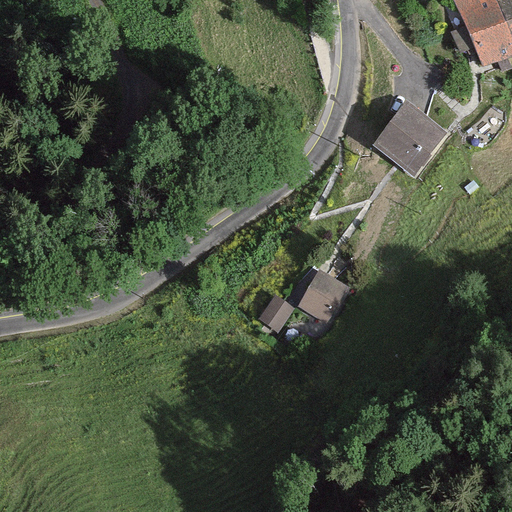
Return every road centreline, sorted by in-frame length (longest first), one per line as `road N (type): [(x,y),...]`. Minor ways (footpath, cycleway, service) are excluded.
road 1 (unclassified): [(344,0),(348,84),(326,144),(304,170),(126,294),(0,328)]
road 2 (track): [(99,0),(124,83),(114,139),(63,206),(0,247)]
